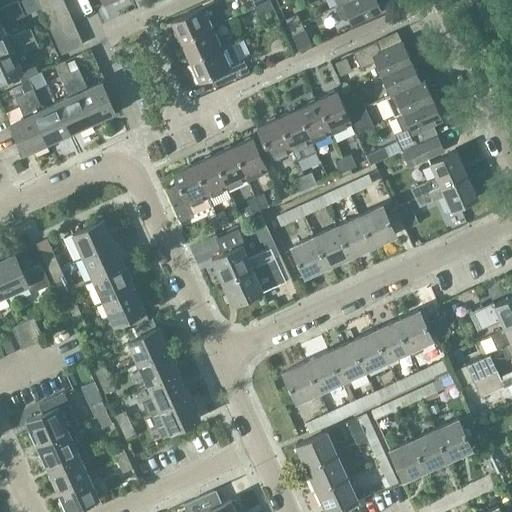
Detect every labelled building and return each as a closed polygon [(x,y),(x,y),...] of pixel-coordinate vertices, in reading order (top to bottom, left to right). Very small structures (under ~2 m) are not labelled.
[(63,0),(40,0),(38,1),(43,11),(65,2),(63,0)] [(343,3),(340,5),(338,6),(342,16),(344,18),(347,19),(350,19),(353,24),(388,8),(384,0),(348,0),(343,3)] [(270,1),(256,8),(259,15),(274,9),(270,1)] [(65,2),(43,11),(48,22),(69,12),(65,2)] [(183,41),(214,27),(225,22),(216,2),(174,21),(183,41)] [(0,26),(3,26),(25,16),(21,6),(0,15),(0,26)] [(69,12),(48,22),(53,33),(74,23),(69,12)] [(290,28),(302,22),(298,14),(286,20),(290,28)] [(302,22),(290,28),(293,36),(305,30),(302,22)] [(74,23),(53,33),(57,43),(79,33),(74,23)] [(9,39),(3,26),(0,26),(0,54),(36,38),(31,29),(9,39)] [(37,26),(31,29),(36,38),(46,34),(43,28),(37,26)] [(191,60),(223,46),(214,27),(183,41),(191,60)] [(79,33),(57,43),(62,54),(84,44),(79,33)] [(40,47),(36,38),(0,54),(0,81),(11,76),(18,73),(21,81),(28,77),(38,73),(29,52),(40,47)] [(362,69),(376,62),(382,76),(413,62),(403,42),(383,52),(378,41),(354,52),(362,69)] [(200,81),(210,76),(215,88),(249,72),(244,61),(240,63),(231,42),(223,46),(191,60),(200,81)] [(295,54),(291,45),(280,50),(277,51),(280,60),(295,54)] [(74,59),(66,63),(70,73),(79,69),(74,59)] [(346,59),(335,63),(341,76),(352,71),(346,59)] [(62,62),(55,65),(61,77),(70,73),(66,63),(65,61),(62,62)] [(394,95),(394,94),(422,82),(421,81),(413,62),(382,76),(391,95),(391,96),(394,95)] [(70,73),(92,122),(116,112),(103,82),(88,89),(79,69),(70,73)] [(92,122),(70,73),(61,77),(70,97),(57,103),(70,132),(77,129),(92,122)] [(11,76),(0,81),(0,88),(1,90),(14,84),(11,76)] [(28,77),(21,81),(23,85),(22,86),(25,93),(34,89),(28,77)] [(403,114),(434,99),(436,98),(438,94),(434,85),(430,84),(427,85),(424,80),(421,81),(422,82),(394,94),(394,95),(391,96),(391,95),(387,97),(396,117),(403,114)] [(22,86),(12,90),(16,97),(25,93),(22,86)] [(42,129),(48,142),(70,132),(57,103),(43,109),(34,89),(25,93),(42,129)] [(337,129),(352,123),(338,91),(317,101),(331,131),(337,129)] [(24,153),(48,142),(42,129),(25,93),(16,97),(25,117),(11,123),(14,129),(24,153)] [(361,99),(350,104),(354,112),(365,107),(361,99)] [(403,114),(409,127),(393,134),(401,151),(437,134),(432,124),(443,120),(434,99),(403,114)] [(312,140),(331,131),(317,101),(298,109),(307,129),(312,140)] [(297,107),(291,110),(292,112),(278,118),(292,149),(297,160),(317,151),(312,140),(307,129),(298,109),(297,107)] [(365,107),(354,112),(357,119),(368,114),(365,107)] [(259,127),(259,128),(272,158),(292,149),(278,118),(259,127)] [(255,137),(234,146),(248,178),(269,168),(255,137)] [(437,137),(415,147),(403,152),(409,167),(444,151),(437,137)] [(228,187),(248,178),(234,146),(214,156),(228,187)] [(385,146),(366,155),(370,164),(389,156),(385,146)] [(411,189),(415,197),(467,174),(457,150),(430,163),(437,177),(411,189)] [(343,158),(348,169),(356,166),(351,154),(343,158)] [(209,195),(228,187),(214,156),(195,164),(209,195)] [(348,169),(343,158),(335,161),(341,173),(348,169)] [(190,204),(209,195),(195,164),(174,174),(179,185),(168,189),(182,221),(195,215),(190,204)] [(304,176),(309,187),(317,184),(312,172),(304,176)] [(346,185),(351,193),(373,183),(369,174),(346,185)] [(478,197),(467,174),(415,197),(420,207),(445,195),(451,209),(478,197)] [(309,187),(304,176),(296,179),(301,191),(309,187)] [(324,195),(328,204),(351,193),(346,185),(324,195)] [(256,197),(261,209),(269,205),(264,194),(256,197)] [(301,205),(305,214),(328,204),(324,195),(301,205)] [(261,209),(256,197),(248,201),(254,212),(261,209)] [(409,200),(395,206),(399,215),(412,209),(409,203),(409,200)] [(301,205),(288,211),(278,216),(282,225),(305,214),(301,205)] [(383,205),(360,215),(373,245),(397,234),(383,205)] [(216,215),(222,227),(230,223),(224,211),(216,215)] [(222,227),(216,215),(209,219),(214,230),(222,227)] [(373,245),(360,215),(338,225),(351,255),(373,245)] [(73,233),(84,257),(115,242),(104,219),(73,233)] [(351,255),(338,225),(315,236),(328,266),(351,255)] [(212,258),(223,281),(275,257),(271,248),(267,250),(249,258),(243,245),(246,244),(239,229),(217,239),(223,253),(212,258)] [(328,266),(315,236),(292,246),(305,276),(328,266)] [(272,238),(264,242),(267,250),(271,248),(275,257),(280,255),(272,238)] [(125,265),(115,242),(84,257),(94,279),(125,265)] [(0,280),(6,295),(26,286),(27,287),(28,288),(29,289),(30,290),(31,290),(32,291),(33,291),(35,291),(36,291),(38,290),(51,284),(41,262),(22,270),(15,254),(0,260),(0,280)] [(51,271),(61,266),(56,255),(46,259),(51,271)] [(280,255),(275,257),(286,281),(291,278),(280,255)] [(233,304),(264,291),(286,281),(275,257),(223,281),(233,304)] [(104,302),(135,288),(125,265),(94,279),(104,302)] [(61,266),(51,271),(56,282),(66,278),(61,266)] [(135,288),(104,302),(115,325),(146,311),(135,288)] [(501,320),(505,328),(511,325),(511,297),(495,305),(494,302),(470,313),(478,330),(501,320)] [(71,316),(82,311),(76,300),(66,305),(71,316)] [(413,355),(422,351),(419,346),(433,339),(420,310),(397,320),(410,350),(413,355)] [(82,311),(71,316),(76,328),(87,323),(82,311)] [(58,319),(56,325),(59,332),(70,327),(65,316),(58,319)] [(444,316),(430,322),(437,337),(451,331),(444,316)] [(23,322),(33,343),(44,338),(34,317),(23,322)] [(388,360),(410,350),(397,320),(374,331),(388,360)] [(33,343),(23,322),(12,327),(22,349),(33,343)] [(491,335),(498,349),(502,347),(507,358),(511,356),(511,325),(505,328),(491,335)] [(139,364),(170,350),(159,327),(128,341),(139,364)] [(365,370),(388,360),(374,331),(352,341),(365,370)] [(343,380),(365,370),(352,341),(329,351),(343,380)] [(149,386),(180,372),(170,350),(139,364),(149,386)] [(320,391),(343,380),(329,351),(306,361),(320,391)] [(491,355),(467,365),(474,381),(497,370),(491,355)] [(320,391),(306,361),(283,372),(297,401),(320,391)] [(444,361),(428,368),(432,377),(435,376),(447,370),(444,361)] [(101,382),(111,377),(106,365),(96,370),(101,382)] [(447,370),(435,376),(438,381),(441,379),(450,375),(447,370)] [(497,370),(474,381),(481,396),(504,386),(502,380),(497,370)] [(180,372),(149,386),(160,409),(190,395),(180,372)] [(420,372),(406,378),(409,387),(424,380),(420,372)] [(511,383),(511,375),(502,380),(504,386),(505,387),(511,383)] [(111,377),(101,382),(106,393),(117,388),(111,377)] [(398,382),(383,389),(387,397),(401,391),(398,382)] [(433,383),(418,390),(421,398),(436,391),(437,391),(433,383)] [(375,392),(360,399),(364,408),(379,401),(375,392)] [(410,393),(395,400),(399,408),(414,401),(410,393)] [(190,395),(160,409),(170,432),(201,418),(190,395)] [(98,416),(107,411),(102,400),(92,404),(98,416)] [(352,402),(337,409),(341,418),(356,411),(352,402)] [(388,403),(372,410),(376,418),(392,411),(388,403)] [(58,406),(27,420),(37,443),(68,429),(58,406)] [(122,426),(132,422),(127,410),(116,415),(122,426)] [(107,411),(98,416),(103,427),(113,422),(107,411)] [(330,413),(314,420),(318,428),(334,421),(330,413)] [(367,413),(359,417),(366,433),(374,429),(367,413)] [(459,419),(436,429),(449,459),(472,448),(459,419)] [(132,422),(122,426),(127,438),(137,433),(132,422)] [(68,429),(37,443),(48,465),(79,451),(68,429)] [(436,429),(413,440),(427,469),(449,459),(436,429)] [(337,454),(327,431),(297,445),(307,468),(337,454)] [(377,436),(369,440),(376,455),(384,452),(377,436)] [(427,469),(413,440),(390,450),(404,479),(427,469)] [(118,461),(128,456),(123,445),(113,449),(118,461)] [(58,488),(89,474),(79,451),(48,465),(58,488)] [(318,490),(347,477),(337,454),(307,468),(318,490)] [(128,456),(118,461),(124,472),(133,468),(128,456)] [(388,459),(379,462),(386,478),(395,474),(388,459)] [(89,474),(58,488),(69,511),(100,497),(89,474)] [(347,477),(318,490),(327,511),(332,511),(358,500),(347,477)] [(240,511),(242,510),(238,501),(234,500),(232,501),(232,500),(221,505),(214,491),(185,504),(188,511),(240,511)]
